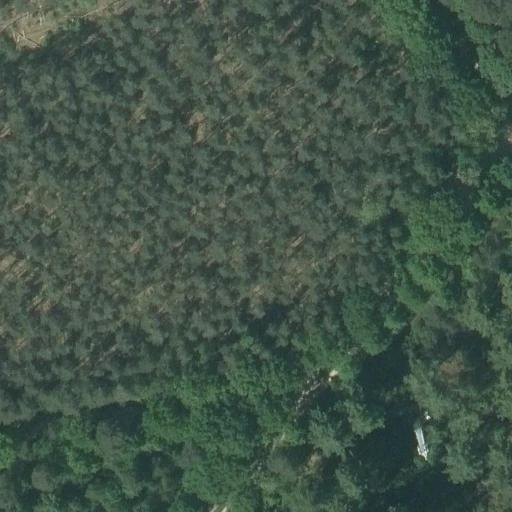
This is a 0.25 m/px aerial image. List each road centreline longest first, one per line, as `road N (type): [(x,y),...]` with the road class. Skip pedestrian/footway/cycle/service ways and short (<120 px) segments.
road 1 (track): [(297,381),(511,133)]
road 2 (track): [(297,381),(0,436)]
road 3 (track): [(193,511),(297,381)]
road 4 (tertiary): [(511,95),(427,0)]
